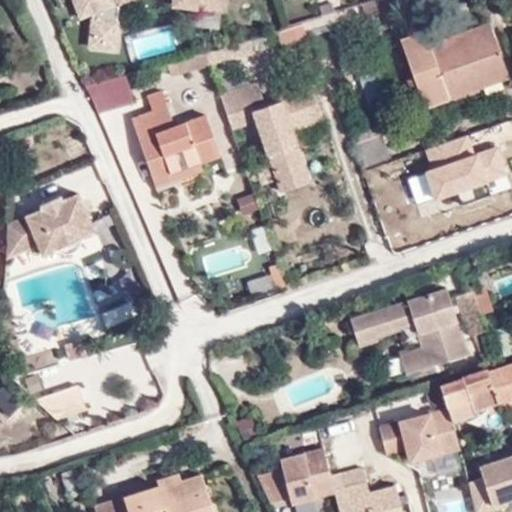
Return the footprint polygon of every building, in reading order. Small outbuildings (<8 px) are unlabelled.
[(194,0),(199,0),(217,4),(217,0),(109,0),(114,11),(140,0),(170,0),(171,0),(170,10),(192,13),(194,0)] [(199,0),(194,0),(192,13),(214,17),(217,4),(199,0)] [(320,0),(314,2),(316,10),(321,9),(331,6),(328,0),(320,0)] [(373,24),(385,20),(381,8),(369,12),(373,24)] [(357,29),(373,24),(369,12),(354,17),(357,29)] [(464,93),(511,75),(511,65),(495,18),(456,34),(436,41),(430,25),(405,35),(416,68),(406,72),(414,94),(424,91),(430,110),(466,97),(464,93)] [(430,25),(436,41),(456,34),(450,18),(430,25)] [(313,44),(309,29),(249,47),(253,62),(313,44)] [(212,57),(202,60),(207,73),(216,70),(212,57)] [(179,81),(207,73),(202,60),(175,68),(179,81)] [(129,81),(91,91),(101,113),(135,103),(129,81)] [(291,134),(296,132),(327,121),(315,88),(267,105),(261,85),(226,97),(238,130),(261,122),(280,177),(309,167),(301,145),(295,147),(291,134)] [(158,119),(174,113),(168,97),(153,101),(158,119)] [(374,105),(384,139),(387,147),(391,146),(420,137),(414,121),(407,124),(399,97),(374,105)] [(180,131),(174,113),(158,119),(146,123),(139,126),(158,180),(185,172),(189,181),(209,173),(208,167),(227,160),(212,119),(180,131)] [(295,147),(301,145),(296,132),(291,134),(295,147)] [(384,139),(367,145),(358,147),(366,171),(375,168),(396,161),(391,146),(387,147),(384,139)] [(309,167),(280,177),(285,192),(314,183),(309,167)] [(162,191),(189,181),(185,172),(158,180),(162,191)] [(255,195),(236,197),(238,216),(257,215),(255,195)] [(73,198),(6,227),(4,263),(38,249),(43,260),(92,237),(73,198)] [(251,298),(284,286),(278,269),(245,280),(251,298)] [(477,294),(485,316),(497,312),(489,288),(477,292),(477,294)] [(473,357),(452,291),(356,323),(364,348),(418,331),(423,348),(400,356),(407,378),(473,357)] [(475,339),(491,334),(485,316),(477,294),(463,299),(475,339)] [(82,345),(63,351),(68,365),(87,360),(82,345)] [(506,399),(508,406),(511,404),(511,364),(496,370),(506,399)] [(454,413),(455,417),(489,406),(490,405),(490,404),(506,399),(496,370),(496,367),(445,385),(454,413)] [(0,405),(10,416),(26,401),(9,381),(0,389),(0,405)] [(401,430),(454,413),(445,385),(393,403),(401,430)] [(87,408),(78,388),(40,404),(59,421),(87,408)] [(489,406),(490,412),(508,406),(506,399),(490,404),(490,405),(489,406)] [(401,430),(393,403),(322,426),(330,452),(401,430)] [(484,440),(465,447),(468,455),(487,448),(484,440)] [(270,511),(272,511),(335,489),(320,449),(256,472),(270,511)] [(486,481),(475,484),(480,511),(496,511),(494,505),(511,499),(511,458),(482,466),(486,481)] [(373,489),(367,470),(335,479),(341,500),(373,489)] [(210,511),(203,484),(164,493),(163,490),(98,508),(98,511),(210,511)] [(407,511),(403,496),(401,488),(374,495),(373,489),(341,500),(343,511),(407,511)]
